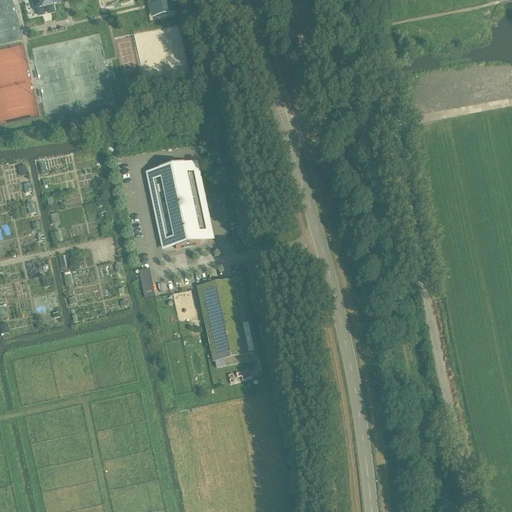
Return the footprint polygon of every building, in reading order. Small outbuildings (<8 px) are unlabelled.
[(60,0),(32,0),(35,10),(55,5),(61,4),(60,0)] [(134,0),(118,0),(115,1),(118,12),(136,7),(134,0)] [(172,12),(169,0),(150,0),(154,16),(172,12)] [(160,175),(148,177),(163,247),(175,244),(176,249),(201,244),(199,239),(211,237),(196,167),(185,169),(184,164),(159,170),(160,175)] [(61,256),(63,270),(71,268),(69,255),(61,256)] [(139,272),(141,281),(151,279),(149,270),(139,272)] [(153,288),(151,279),(141,281),(143,290),(153,288)] [(214,361),(254,353),(254,352),(248,324),(248,323),(247,324),(245,314),(238,315),(238,311),(245,310),(245,309),(242,296),(242,295),(239,281),(199,289),(214,361)] [(155,298),(153,288),(143,290),(145,300),(155,298)]
